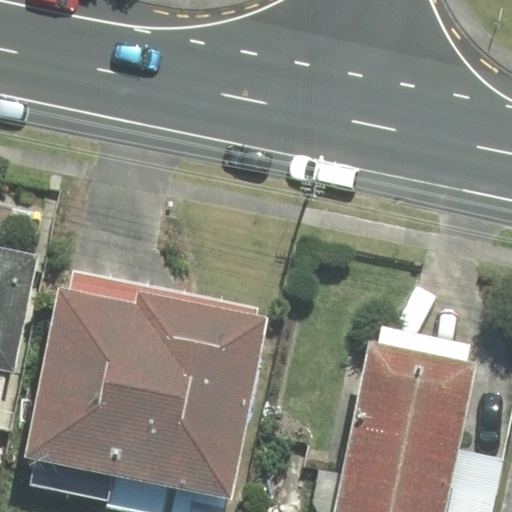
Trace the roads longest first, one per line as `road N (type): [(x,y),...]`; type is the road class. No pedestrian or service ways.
road 1 (secondary): [(344,119),(0,48)]
road 2 (secondary): [(511,153),(344,119)]
road 3 (residential): [(368,0),(344,119)]
